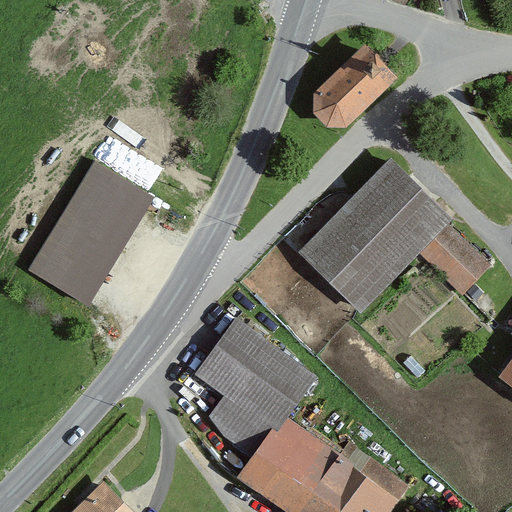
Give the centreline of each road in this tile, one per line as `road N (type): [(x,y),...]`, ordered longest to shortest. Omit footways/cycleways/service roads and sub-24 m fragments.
road 1 (residential): [(138,352),(462,36)]
road 2 (tertiary): [(138,352),(231,206),(272,116),(309,0)]
road 3 (tertiary): [(0,502),(138,352)]
road 4 (residential): [(239,511),(170,420),(138,352)]
road 5 (residential): [(462,36),(310,0)]
